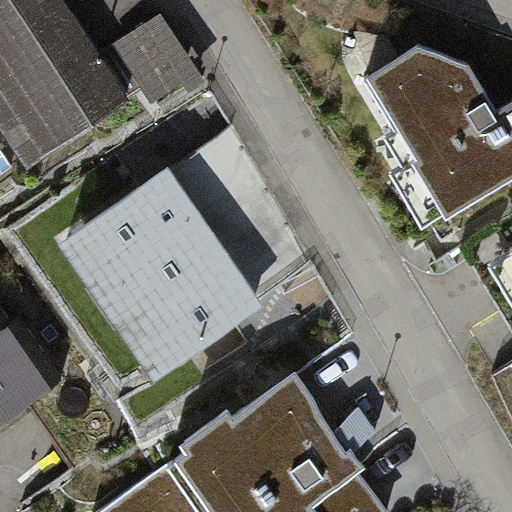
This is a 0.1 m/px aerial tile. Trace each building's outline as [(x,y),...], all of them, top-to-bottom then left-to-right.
[(125,100),(60,0),(0,0),(0,111),(32,160),(125,100)] [(120,45),(159,111),(209,81),(170,16),(120,45)] [(411,41),(340,84),(380,150),(348,170),(402,259),(511,192),(511,75),(483,93),(466,64),(411,41)] [(0,180),(32,160),(0,111),(0,180)] [(166,170),(83,228),(173,357),(256,300),(166,170)] [(511,240),(478,261),(511,318),(511,240)] [(14,325),(0,304),(0,419),(62,378),(22,319),(14,325)] [(391,511),(294,375),(173,460),(209,511),(391,511)] [(209,511),(173,460),(96,511),(209,511)]
